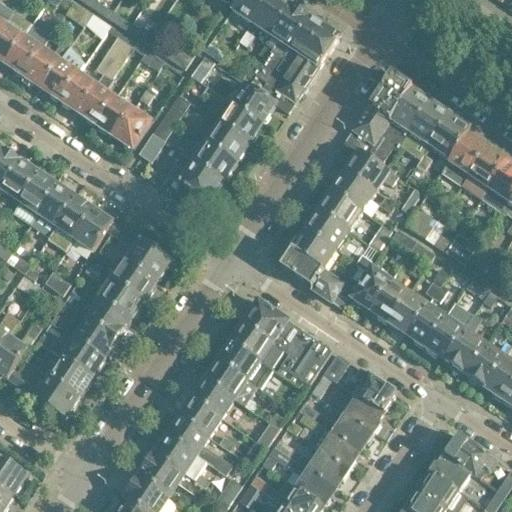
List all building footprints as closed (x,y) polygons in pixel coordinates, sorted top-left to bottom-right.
[(0,0),(0,9),(2,11),(9,1),(7,0),(0,0)] [(56,10),(62,0),(51,0),(49,5),(56,10)] [(94,2),(90,0),(75,0),(89,9),(94,2)] [(217,0),(229,8),(234,0),(217,0)] [(253,27),(271,0),(242,0),(233,14),(253,27)] [(272,40),(293,10),(277,0),(271,0),(253,27),(272,40)] [(108,22),(113,15),(94,2),(89,9),(108,22)] [(86,30),(93,18),(74,6),(66,18),(84,31),(85,30),(86,30)] [(293,10),(272,40),(291,53),(311,23),(312,23),(308,20),(293,10)] [(132,28),(113,15),(108,22),(127,35),(132,28)] [(0,63),(7,68),(33,30),(14,18),(7,29),(0,38),(0,63)] [(111,30),(93,18),(86,30),(103,42),(111,30)] [(289,118),(320,72),(340,42),(311,23),(291,53),(272,40),(259,59),(267,64),(256,80),(267,87),(261,96),(278,107),(277,109),(289,118)] [(151,40),(132,28),(127,35),(146,48),(151,40)] [(25,80),(44,52),(43,52),(50,42),(33,30),(7,68),(14,73),(15,76),(21,80),(23,79),(25,80)] [(247,51),(255,40),(247,35),(240,46),(247,51)] [(62,64),(71,50),(75,45),(67,40),(54,59),(44,52),(25,80),(26,81),(27,84),(32,88),(35,87),(44,93),(62,65),(62,64)] [(171,54),(151,40),(146,48),(166,61),(171,54)] [(105,80),(127,47),(118,42),(96,74),(104,79),(105,80)] [(98,129),(116,102),(106,95),(114,84),(113,83),(134,53),(127,47),(105,80),(104,79),(97,89),(98,90),(80,117),(87,122),(88,125),(94,129),(96,128),(98,129)] [(230,61),(210,48),(205,55),(225,68),(230,61)] [(86,68),(71,50),(62,64),(62,65),(44,93),(51,98),(51,101),(58,105),(60,104),(62,105),(80,77),(86,68)] [(185,74),(192,61),(175,50),(172,55),(171,54),(166,61),(185,74)] [(142,64),(159,75),(165,67),(148,56),(142,64)] [(201,86),(215,67),(206,61),(192,80),(201,86)] [(98,90),(97,89),(80,77),(62,105),(63,106),(63,109),(69,113),(72,111),(80,117),(98,90)] [(367,160),(412,93),(413,91),(393,77),(386,88),(371,110),(346,146),(347,147),(360,156),(367,160)] [(271,118),(277,109),(278,107),(261,96),(245,86),(231,107),(234,109),(234,108),(264,128),(265,126),(267,126),(271,120),(271,118)] [(403,150),(433,106),(430,104),(431,103),(423,97),(421,100),(412,93),(367,160),(381,169),(393,152),(398,155),(402,149),(403,150)] [(156,99),(147,94),(141,103),(149,109),(156,99)] [(221,110),(226,102),(215,95),(210,103),(221,110)] [(178,126),(191,108),(179,100),(167,119),(178,126)] [(116,141),(135,114),(116,102),(98,129),(99,130),(100,133),(105,137),(108,136),(116,141)] [(431,152),(452,120),(449,118),(450,116),(443,111),(442,112),(433,106),(403,150),(420,162),(428,150),(431,152)] [(258,137),(264,128),(234,108),(234,109),(231,107),(219,126),(251,148),(252,145),(255,145),(259,139),(258,137)] [(153,126),(135,114),(116,141),(123,145),(123,149),(129,153),(132,152),(135,154),(153,126)] [(165,146),(178,126),(167,119),(154,139),(165,146)] [(449,167),(468,138),(472,133),(469,131),(470,129),(462,124),(461,126),(452,120),(431,152),(450,164),(448,167),(449,167)] [(251,148),(219,126),(206,145),(238,167),(239,165),(242,165),(246,159),(245,156),(251,148)] [(463,191),(489,152),(468,138),(449,167),(442,177),(463,191)] [(152,166),(165,146),(154,139),(141,159),(152,166)] [(238,167),(206,145),(193,164),(225,186),(227,184),(229,184),(233,178),(232,176),(238,167)] [(483,204),(509,165),(489,152),(463,191),(483,204)] [(3,195),(22,166),(4,153),(0,159),(0,197),(2,194),(3,195)] [(399,181),(381,169),(367,160),(360,156),(353,166),(351,164),(346,172),(348,173),(347,175),(378,195),(385,185),(393,190),(399,181)] [(425,175),(432,163),(424,159),(417,170),(425,175)] [(225,186),(193,164),(185,176),(176,170),(170,178),(182,185),(179,189),(181,190),(182,188),(211,207),(218,197),(220,197),(224,191),(224,188),(225,186)] [(21,207),(40,178),(33,173),(34,171),(25,165),(24,167),(22,166),(3,195),(21,207)] [(505,215),(511,204),(511,167),(509,165),(483,204),(501,216),(503,213),(505,215)] [(365,215),(378,195),(347,175),(340,185),(339,184),(333,192),(335,194),(334,195),(365,215)] [(40,219),(59,191),(50,185),(52,183),(43,177),(42,179),(40,178),(21,207),(14,217),(33,230),(40,219)] [(50,241),(77,202),(69,196),(70,195),(62,190),(61,192),(59,191),(40,219),(33,230),(50,241)] [(409,217),(419,202),(418,195),(415,193),(402,213),(409,217)] [(365,215),(334,195),(327,205),(325,204),(320,212),(322,213),(321,215),(352,235),(365,215)] [(67,256),(76,243),(95,214),(86,209),(88,207),(80,202),(79,203),(77,202),(50,241),(49,243),(67,256)] [(395,209),(385,202),(380,209),(390,216),(395,209)] [(428,244),(440,227),(418,212),(406,230),(428,244)] [(95,256),(114,227),(104,220),(105,219),(98,214),(97,216),(95,214),(76,243),(95,256)] [(338,255),(352,235),(321,215),(314,225),(312,224),(306,232),(308,233),(308,234),(338,255)] [(433,247),(445,230),(440,227),(428,244),(433,247)] [(140,244),(118,230),(112,238),(133,252),(126,263),(158,285),(160,283),(161,284),(167,275),(166,275),(173,264),(142,243),(141,244),(140,243),(140,244)] [(379,255),(392,235),(385,230),(372,251),(379,255)] [(325,275),(326,274),(338,255),(308,234),(300,245),(299,244),(294,252),(295,253),(294,254),(325,275)] [(417,246),(398,234),(391,244),(409,257),(410,255),(417,246)] [(436,259),(417,246),(410,255),(429,268),(436,259)] [(325,275),(294,254),(282,272),(313,293),(325,275)] [(363,259),(357,269),(367,276),(373,266),(363,259)] [(21,261),(15,270),(26,278),(32,269),(21,261)] [(158,285),(126,263),(113,283),(145,305),(147,303),(148,304),(154,295),(153,294),(158,285)] [(101,275),(90,269),(86,275),(96,283),(101,275)] [(6,270),(1,277),(11,284),(16,276),(6,270)] [(374,314),(394,284),(374,271),(353,301),(355,302),(356,306),(361,309),(364,308),(374,314)] [(442,288),(449,278),(441,272),(434,283),(441,288),(442,288)] [(30,273),(24,281),(34,288),(40,280),(30,273)] [(345,288),(346,288),(326,274),(325,275),(313,293),(341,312),(354,294),(345,288)] [(71,289),(53,276),(46,287),(64,300),(71,289)] [(354,294),(359,286),(351,281),(346,288),(345,288),(354,294)] [(145,305),(113,283),(100,302),(132,324),(134,322),(135,323),(141,314),(140,313),(145,305)] [(390,329),(412,296),(394,284),(374,314),(380,319),(379,321),(390,329)] [(433,286),(426,297),(435,302),(441,292),(433,286)] [(83,302),(88,295),(77,288),(73,295),(83,302)] [(441,292),(435,302),(440,306),(449,293),(443,289),(441,292)] [(410,339),(430,309),(412,296),(390,329),(399,335),(401,333),(410,339)] [(467,379),(489,348),(473,337),(495,305),(487,300),(484,304),(483,304),(477,315),(445,362),(444,363),(452,368),(453,372),(459,376),(462,375),(467,379)] [(132,324),(100,302),(87,321),(119,343),(121,341),(122,342),(128,334),(126,333),(132,324)] [(333,355),(260,306),(245,327),(275,348),(285,355),(289,358),(290,357),(319,377),(333,355)] [(59,331),(71,312),(64,307),(52,326),(59,331)] [(448,321),(447,320),(430,309),(410,339),(417,344),(415,346),(426,354),(448,321)] [(448,321),(427,354),(436,360),(438,357),(445,362),(477,315),(470,310),(466,316),(456,310),(455,309),(447,320),(448,321)] [(0,354),(9,341),(20,325),(8,317),(0,329),(0,354)] [(119,343),(87,321),(74,340),(106,362),(112,354),(113,355),(119,347),(118,346),(119,343)] [(272,372),(285,355),(275,348),(245,327),(244,329),(241,330),(237,335),(238,338),(233,346),(272,372)] [(15,375),(29,354),(28,354),(42,333),(34,328),(20,349),(9,341),(0,354),(0,378),(0,379),(1,377),(9,383),(15,375)] [(54,345),(44,338),(39,345),(38,346),(39,346),(40,347),(48,353),(54,345)] [(106,362),(74,340),(61,359),(94,381),(99,373),(100,374),(106,366),(105,365),(106,362)] [(275,374),(272,372),(233,346),(231,348),(227,349),(224,354),(225,357),(220,364),(250,385),(250,386),(258,391),(261,393),(275,374)] [(487,392),(488,391),(508,361),(489,348),(467,379),(469,380),(470,384),(475,387),(478,387),(487,392)] [(27,365),(36,371),(41,362),(33,356),(27,365)] [(290,357),(289,358),(277,376),(297,389),(306,395),(319,377),(290,357)] [(61,359),(61,360),(54,370),(41,362),(36,371),(48,379),(80,401),(86,393),(87,394),(93,386),(92,384),(94,381),(61,359)] [(337,386),(350,366),(339,359),(326,378),(332,383),(337,386)] [(505,406),(511,395),(511,363),(508,361),(488,391),(495,396),(493,398),(505,406)] [(250,386),(250,385),(220,364),(219,367),(216,365),(210,375),(212,376),(208,383),(238,403),(237,404),(255,416),(259,409),(250,403),(258,391),(250,386)] [(80,401),(48,379),(40,391),(28,382),(33,375),(24,369),(13,386),(35,401),(34,402),(36,403),(65,423),(73,412),(74,413),(80,405),(78,404),(80,401)] [(385,416),(397,398),(363,375),(357,383),(364,388),(356,399),(386,419),(385,418),(386,417),(385,416)] [(320,401),(332,383),(326,378),(313,397),(320,401)] [(238,403),(208,383),(206,386),(204,384),(197,394),(200,395),(195,402),(225,422),(237,404),(238,403)] [(386,419),(356,399),(355,401),(357,402),(346,418),(376,439),(383,428),(381,427),(386,419)] [(225,422),(195,402),(193,405),(191,403),(185,412),(187,414),(182,421),(212,441),(225,422)] [(329,423),(305,407),(300,414),(305,418),(323,430),(324,430),(329,423)] [(276,417),(271,426),(281,433),(287,424),(276,417)] [(362,456),(333,437),(324,430),(323,430),(305,418),(300,425),(318,437),(311,448),(321,455),(352,475),(359,465),(356,463),(362,456)] [(376,439),(346,418),(333,437),(362,456),(367,448),(369,450),(376,439)] [(212,441),(182,421),(180,424),(177,424),(173,429),(174,432),(169,440),(199,460),(199,461),(207,466),(227,480),(234,470),(205,451),(212,441)] [(281,433),(271,426),(258,445),(268,452),(281,433)] [(199,461),(199,460),(169,440),(168,442),(164,443),(161,448),(162,451),(156,459),(205,492),(210,485),(199,478),(207,466),(199,461)] [(249,458),(225,441),(220,448),(245,464),(249,458)] [(499,466),(461,441),(449,458),(448,458),(446,460),(478,481),(485,471),(492,476),(499,466)] [(352,475),(321,455),(314,466),(280,443),(275,451),(294,464),(295,463),(337,492),(342,485),(344,486),(352,475)] [(205,492),(156,459),(154,457),(139,478),(173,501),(181,489),(205,505),(211,496),(205,492)] [(275,476),(283,465),(272,458),(264,470),(275,476)] [(28,478),(0,459),(0,490),(13,499),(15,497),(17,498),(22,490),(20,489),(28,478)] [(459,496),(470,479),(477,483),(478,481),(446,460),(445,459),(440,467),(438,466),(431,476),(459,496)] [(295,463),(294,464),(289,472),(304,482),(297,492),(324,511),(325,509),(329,509),(332,504),(331,501),(337,492),(295,463)] [(506,500),(511,490),(511,475),(498,494),(506,500)] [(426,488),(420,496),(443,511),(461,511),(468,502),(459,496),(431,476),(424,487),(426,488)] [(165,511),(173,501),(139,478),(124,500),(128,502),(142,511),(165,511)] [(230,508),(242,490),(231,483),(219,501),(230,508)] [(279,496),(268,489),(263,497),(286,511),(323,511),(324,511),(297,492),(287,485),(279,496)] [(13,499),(0,490),(0,511),(7,511),(8,511),(8,507),(13,499)] [(497,511),(506,500),(498,494),(486,511),(497,511)] [(443,511),(420,496),(415,504),(413,502),(406,511),(443,511)] [(286,511),(263,497),(259,504),(272,511),(286,511)] [(142,511),(128,502),(122,510),(119,511),(117,511),(142,511)] [(511,511),(511,503),(510,502),(503,511),(511,511)]
